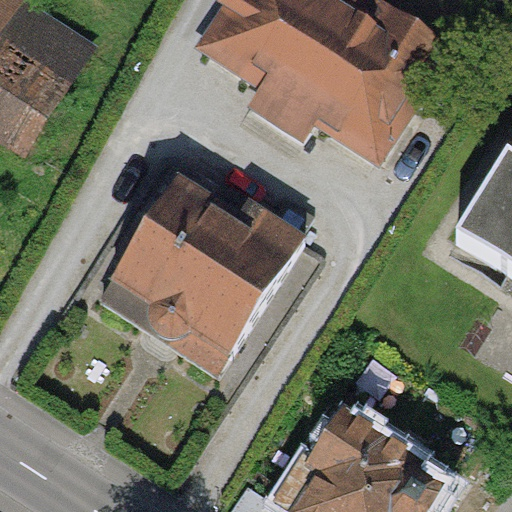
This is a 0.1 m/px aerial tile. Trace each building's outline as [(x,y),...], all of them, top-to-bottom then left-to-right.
[(371,175),(444,64),(345,0),(256,0),(210,70),(257,101),(245,119),(297,154),(309,135),(371,175)] [(78,78),(0,24),(0,156),(17,168),(78,78)] [(511,136),(502,153),(510,158),(496,180),(489,175),(440,254),(511,298),(511,136)] [(235,362),(304,255),(184,179),(115,286),(235,362)] [(419,476),(345,427),(315,474),(305,467),(275,511),(447,511),(452,505),(415,481),(419,476)]
